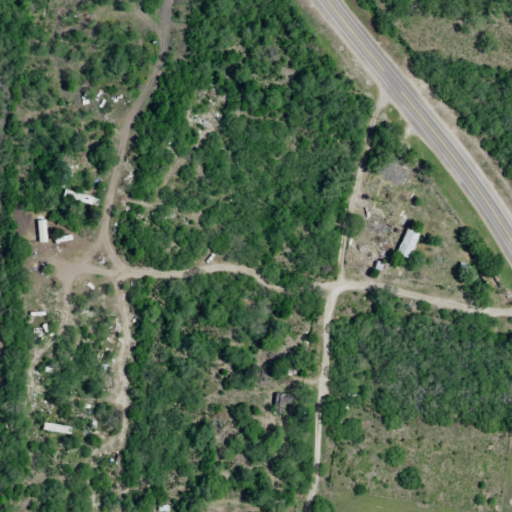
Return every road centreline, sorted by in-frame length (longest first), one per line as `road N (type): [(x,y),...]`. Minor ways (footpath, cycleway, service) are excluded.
road 1 (residential): [(382,78),(342,254),(322,511)]
road 2 (secondary): [(511,252),(382,78)]
road 3 (residential): [(511,312),(371,278),(342,254)]
